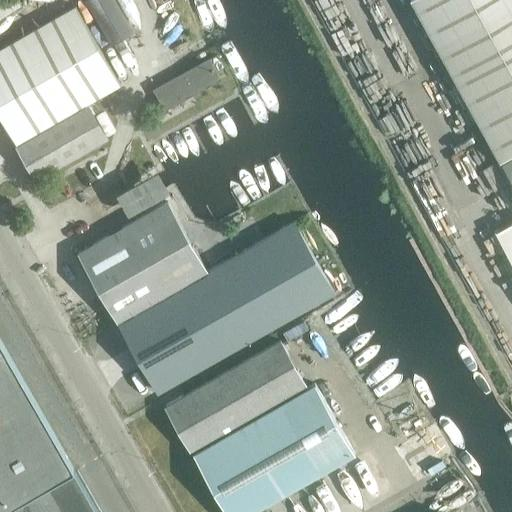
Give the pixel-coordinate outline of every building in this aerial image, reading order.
[(85,0),(110,43),(132,30),(114,0),(85,0)] [(511,0),(412,0),(511,181),(511,219),(494,230),(511,263),(511,0)] [(100,94),(119,83),(74,4),(0,46),(0,117),(35,178),(106,137),(93,115),(107,106),(100,94)] [(165,108),(220,77),(209,59),(155,90),(165,108)] [(53,186),(58,196),(79,185),(74,175),(53,186)] [(206,270),(167,201),(78,252),(157,390),(332,290),(293,221),(206,270)] [(279,339),(182,395),(165,405),(190,449),(304,384),(279,339)] [(98,511),(0,340),(0,511),(98,511)] [(315,383),(193,452),(192,452),(226,511),(250,511),(354,453),(315,383)]
